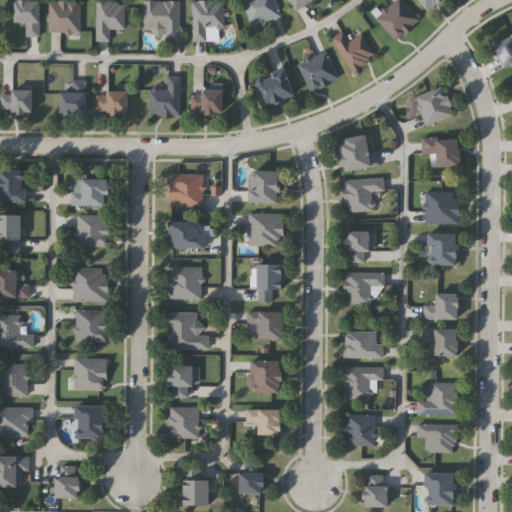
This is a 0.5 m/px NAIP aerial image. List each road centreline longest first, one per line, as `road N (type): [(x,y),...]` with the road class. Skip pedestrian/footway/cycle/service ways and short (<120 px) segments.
road 1 (residential): [(0,144),(226,144),(295,129),(375,93),(497,0)]
road 2 (residential): [(448,37),(481,111),(481,511)]
road 3 (residential): [(295,129),(308,193),(315,466)]
road 4 (residential): [(140,145),(137,455),(130,481)]
